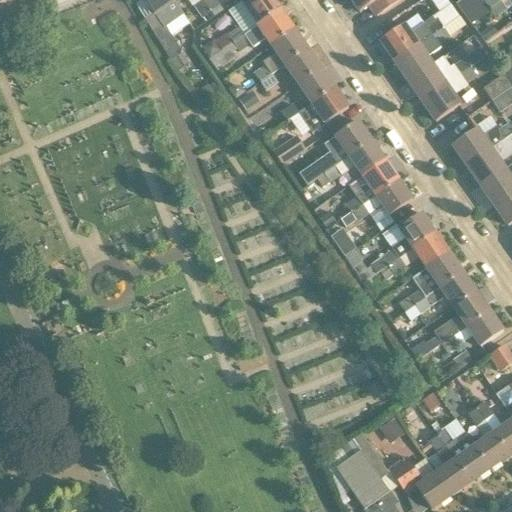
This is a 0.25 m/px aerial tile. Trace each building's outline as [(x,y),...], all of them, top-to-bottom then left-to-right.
[(182,13),(176,4),(173,0),(143,0),(166,32),(178,23),(174,18),(182,13)] [(203,0),(205,3),(213,14),(221,8),(214,0),(203,0)] [(259,28),(281,13),(272,0),(256,0),(245,8),(259,28)] [(377,18),(402,1),(401,0),(349,0),(360,15),(370,8),(377,18)] [(488,0),(483,4),(480,0),(464,0),(456,7),(471,26),(490,12),(501,3),(506,0),(488,0)] [(205,3),(196,9),(204,20),(213,14),(205,3)] [(507,11),(501,3),(490,12),(496,20),(507,11)] [(380,44),(394,64),(444,30),(443,30),(459,19),(451,8),(426,26),(412,35),(405,26),(380,44)] [(259,28),(245,37),(234,45),(240,54),(251,46),(254,50),(267,41),(272,47),(295,32),(281,13),(259,28)] [(228,37),(234,45),(245,37),(240,29),(228,37)] [(449,38),(444,30),(394,64),(408,84),(432,66),(427,59),(441,49),(438,46),(449,38)] [(284,68),(308,51),(295,32),(272,47),(277,55),(264,64),(267,69),(255,76),(261,84),(272,76),(275,75),(284,68)] [(171,62),(183,55),(169,33),(158,40),(171,62)] [(228,49),(224,52),(211,61),(218,72),(235,60),(228,49)] [(308,51),(284,68),(285,69),(298,88),(322,71),(308,51)] [(408,84),(422,104),(446,86),(471,70),(487,59),(481,51),(455,69),(454,67),(450,70),(443,59),(433,67),(432,66),(408,84)] [(446,86),(422,104),(436,124),(461,107),(454,97),(468,88),(466,85),(477,78),(471,70),(446,86)] [(311,107),(336,91),(322,71),(298,88),(311,107)] [(278,85),(272,76),(261,84),(266,93),(278,85)] [(484,91),(492,103),(511,88),(511,87),(504,77),(484,91)] [(511,88),(492,103),(493,104),(500,114),(511,106),(511,88)] [(299,115),(299,116),(313,135),(349,111),(336,91),(311,107),(299,115)] [(282,114),(288,123),(299,116),(299,115),(293,106),(282,114)] [(371,143),(358,124),(336,140),(349,159),(371,143)] [(511,136),(511,126),(511,125),(500,133),(497,129),(483,138),(478,130),(453,147),(467,168),(511,136)] [(501,164),(511,155),(511,136),(467,168),(481,188),(505,171),(501,164)] [(298,139),(275,155),(283,167),(306,151),(298,139)] [(325,177),(318,182),(323,190),(341,177),(342,178),(356,169),(362,179),(385,163),(371,143),(349,159),(349,160),(336,169),(325,177)] [(325,177),(336,169),(330,160),(319,168),(325,177)] [(357,200),(345,208),(351,216),(399,183),(385,163),(362,179),(363,179),(349,188),(357,200)] [(481,188),(494,208),(511,195),(511,179),(511,180),(505,171),(481,188)] [(348,229),(356,223),(357,224),(382,207),(390,219),(413,203),(399,183),(351,216),(343,222),(348,229)] [(511,195),(494,208),(508,228),(511,225),(511,195)] [(401,260),(414,251),(436,236),(422,216),(399,231),(406,241),(392,250),(393,253),(371,268),(377,276),(382,272),(382,273),(401,260)] [(436,236),(414,251),(427,271),(449,255),(436,236)] [(401,306),(406,314),(463,274),(449,255),(427,271),(413,280),(421,292),(401,306)] [(406,268),(401,260),(382,273),(388,281),(406,268)] [(446,299),(454,309),(476,294),(463,274),(406,314),(412,323),(446,299)] [(437,338),(430,344),(426,347),(430,353),(442,346),(453,338),(466,328),(489,312),(476,294),(454,309),(459,317),(434,334),(437,338)] [(489,312),(466,328),(467,330),(481,349),(504,334),(489,312)] [(460,347),(453,338),(442,346),(448,355),(460,347)] [(490,358),(501,375),(511,366),(511,360),(504,348),(490,358)] [(452,363),(459,372),(473,362),(466,353),(452,363)] [(511,417),(511,385),(509,388),(511,391),(499,399),(511,417)] [(511,458),(511,456),(511,417),(499,399),(498,400),(511,419),(511,423),(495,435),(511,458)] [(485,405),(478,410),(486,422),(494,417),(485,405)] [(486,422),(478,410),(469,417),(477,428),(486,422)] [(511,458),(495,435),(486,422),(477,428),(476,429),(485,443),(476,448),(492,471),(511,458)] [(446,432),(438,438),(446,450),(456,463),(471,486),(490,472),(475,449),(465,435),(454,443),(446,432)] [(438,455),(446,450),(438,438),(434,441),(430,444),(438,455)] [(364,511),(386,511),(396,505),(362,454),(337,471),(364,511),(365,511),(364,511)] [(433,511),(453,498),(437,475),(424,484),(407,460),(389,472),(405,494),(414,488),(431,511),(433,511)] [(453,498),(471,486),(456,463),(437,475),(453,498)]
